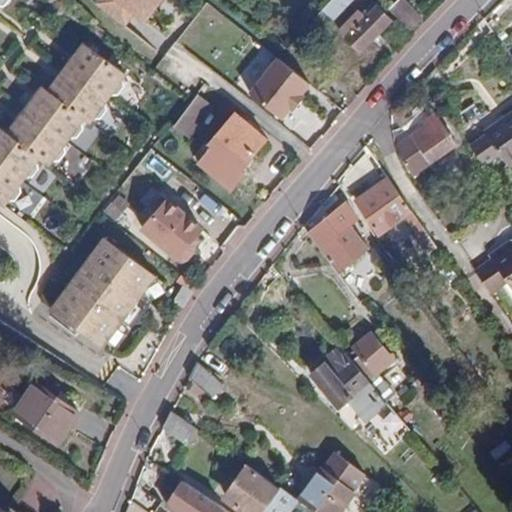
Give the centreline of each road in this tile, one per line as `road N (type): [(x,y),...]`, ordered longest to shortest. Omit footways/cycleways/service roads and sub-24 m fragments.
road 1 (residential): [(478,0),(367,118),(215,309),(151,411),(106,511)]
road 2 (unknown): [(159,1),(335,158)]
road 3 (unknown): [(367,118),(504,285)]
